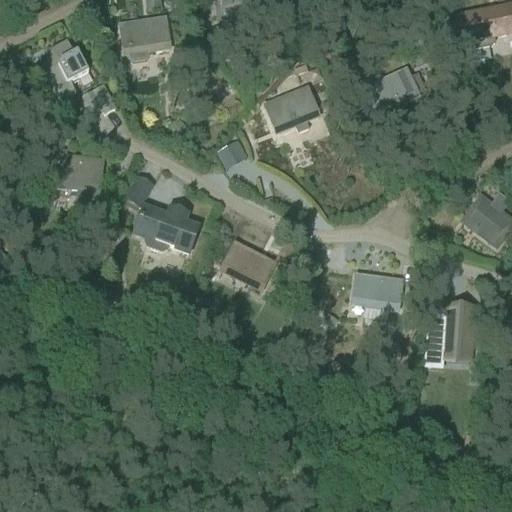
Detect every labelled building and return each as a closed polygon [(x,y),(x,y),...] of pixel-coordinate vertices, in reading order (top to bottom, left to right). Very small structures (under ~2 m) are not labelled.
[(219,0),(220,11),(252,8),(251,0),(219,0)] [(511,36),(511,10),(499,13),(456,22),(460,46),(492,40),(499,39),(511,36)] [(148,55),(154,54),(155,55),(167,54),(163,24),(162,20),(115,27),(121,60),(126,59),(127,64),(131,67),(144,65),(148,60),(148,55)] [(68,86),(85,77),(74,56),(70,58),(65,46),(47,54),(41,75),(57,104),(63,106),(75,100),(68,86)] [(184,54),(174,61),(185,77),(195,70),(184,54)] [(11,66),(0,70),(0,81),(2,85),(16,79),(11,66)] [(303,68),(291,72),(293,78),(305,74),(303,68)] [(305,74),(304,75),(308,86),(319,81),(315,70),(305,74)] [(363,93),(367,102),(375,120),(386,115),(384,111),(409,100),(403,86),(408,84),(403,75),(363,93)] [(114,113),(101,89),(79,101),(89,119),(99,113),(102,119),(114,113)] [(316,121),(305,93),(264,110),(275,138),(316,121)] [(178,127),(168,134),(176,146),(186,139),(178,127)] [(214,153),(221,173),(244,164),(237,145),(214,153)] [(55,161),(51,191),(74,194),(71,214),(93,217),(99,167),(55,161)] [(493,254),(511,228),(511,224),(478,198),(456,227),(493,254)] [(140,209),(129,240),(141,245),(144,251),(160,257),(167,254),(188,261),(198,231),(185,227),(188,218),(167,210),(164,218),(140,209)] [(111,225),(104,239),(114,244),(121,230),(111,225)] [(233,260),(227,271),(226,273),(250,285),(248,290),(259,296),(273,269),(233,248),(229,258),(233,260)] [(206,276),(210,273),(209,268),(205,266),(201,269),(202,274),(206,276)] [(355,280),(351,310),(395,316),(397,306),(399,286),(355,280)] [(113,295),(93,303),(101,321),(120,313),(113,295)] [(472,311),(444,310),(444,316),(440,366),(441,366),(468,367),(472,311)] [(403,426),(397,435),(405,440),(411,431),(403,426)]
